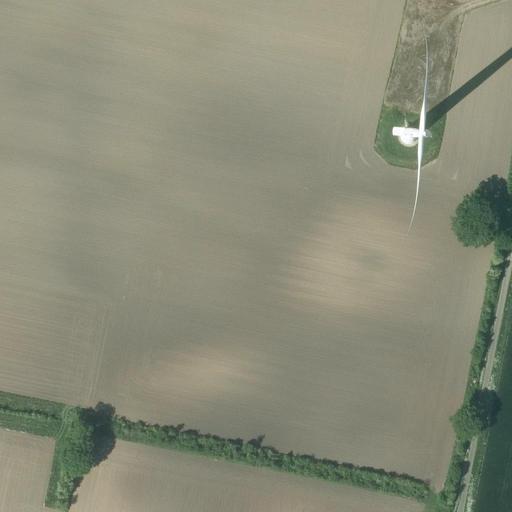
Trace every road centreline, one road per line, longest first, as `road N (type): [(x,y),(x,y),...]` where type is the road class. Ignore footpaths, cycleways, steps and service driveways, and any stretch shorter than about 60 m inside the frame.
road 1 (unclassified): [(511,256),(461,511)]
road 2 (track): [(414,108),(434,19),(489,0)]
